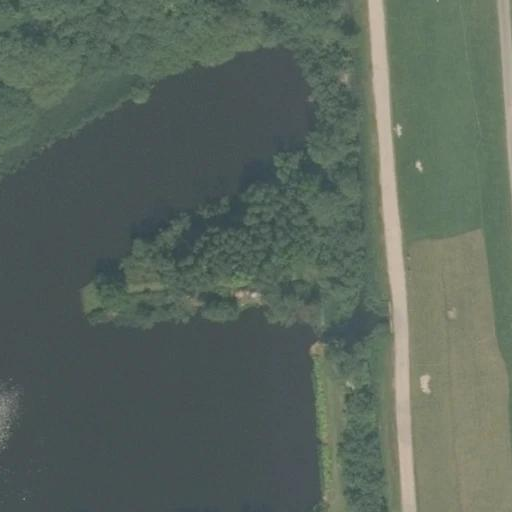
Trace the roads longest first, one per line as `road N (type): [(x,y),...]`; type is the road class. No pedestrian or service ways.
road 1 (track): [(377,0),(413,511)]
road 2 (track): [(511,185),(499,0)]
